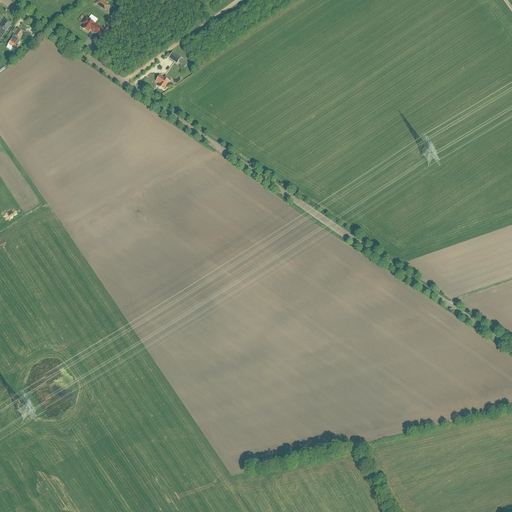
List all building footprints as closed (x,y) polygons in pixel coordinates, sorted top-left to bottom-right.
[(100,0),(98,0),(96,4),(103,9),(107,5),(100,0)] [(82,29),(89,33),(91,30),(98,35),(102,29),(95,24),(89,19),(88,20),(86,18),(82,24),(84,25),(82,29)] [(0,39),(0,40),(4,35),(2,34),(5,31),(6,31),(11,24),(5,20),(0,26),(0,39)] [(19,46),(15,44),(18,40),(19,40),(24,33),(18,29),(13,36),(8,44),(10,45),(16,50),(19,46)] [(181,59),(176,55),(172,60),(177,64),(181,59)] [(156,82),(159,84),(158,87),(158,88),(160,89),(161,89),(163,91),(164,90),(165,90),(167,87),(167,86),(169,82),(170,80),(168,78),(167,80),(163,78),(163,79),(160,76),(156,82)]
